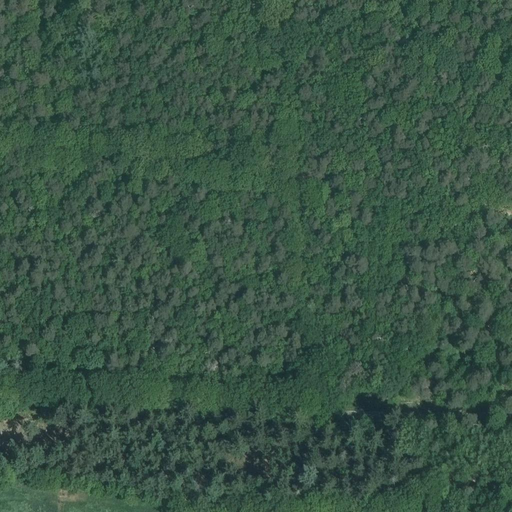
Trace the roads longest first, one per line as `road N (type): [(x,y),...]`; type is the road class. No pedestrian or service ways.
road 1 (unknown): [(0,392),(326,404),(406,409),(406,417)]
road 2 (track): [(293,186),(0,154)]
road 3 (track): [(293,186),(451,240),(511,221)]
